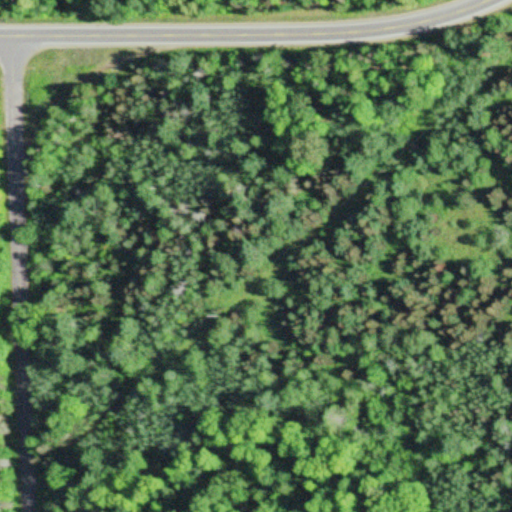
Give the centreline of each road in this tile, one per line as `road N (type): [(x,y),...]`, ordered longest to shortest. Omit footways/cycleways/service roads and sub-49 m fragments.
road 1 (residential): [(0,39),(356,32),(420,24),(486,0)]
road 2 (residential): [(19,39),(30,511)]
